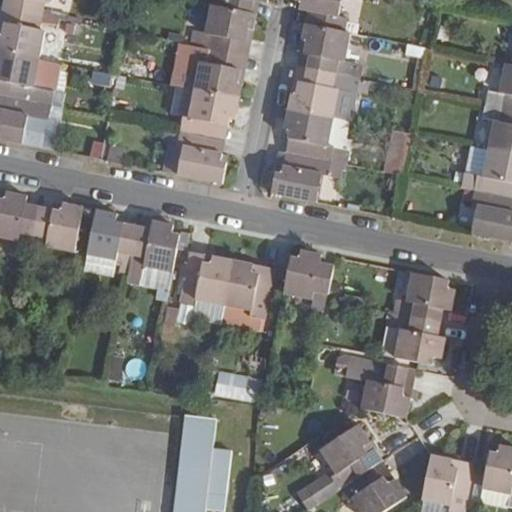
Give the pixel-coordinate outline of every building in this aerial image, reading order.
[(4,0),(2,9),(13,11),(14,0),(4,0)] [(51,0),(14,0),(13,11),(42,17),(44,3),(50,5),(51,0)] [(218,0),(217,7),(247,13),(249,0),(259,2),(267,4),(267,0),(218,0)] [(259,2),(249,0),(247,13),(256,15),(259,2)] [(338,17),(341,0),(295,0),(300,2),(299,10),(308,12),(317,14),(315,27),(343,33),(347,19),(338,17)] [(256,15),(247,13),(217,7),(211,6),(206,32),(205,35),(211,37),(209,51),(238,57),(241,43),(244,43),(247,29),(253,30),(256,15)] [(13,11),(2,9),(0,20),(0,37),(3,38),(6,24),(10,25),(13,11)] [(0,37),(0,52),(38,61),(44,32),(39,31),(42,17),(13,11),(10,25),(6,24),(3,38),(0,37)] [(317,14),(308,12),(306,25),(315,27),(317,14)] [(305,55),(308,56),(305,70),(334,76),(338,62),(345,63),(347,49),(350,34),(343,33),(315,27),(306,25),(303,40),(308,42),(305,55)] [(244,43),(241,43),(238,57),(247,58),(253,30),(247,29),(244,43)] [(209,51),(211,37),(205,35),(206,32),(193,30),(189,47),(209,51)] [(308,42),(303,40),(296,68),(305,70),(308,56),(305,55),(308,42)] [(200,65),(206,66),(209,51),(189,47),(186,62),(200,65)] [(345,61),(345,63),(338,62),(334,76),(360,81),(361,81),(364,65),(367,53),(347,49),(345,61)] [(194,92),(238,101),(242,85),(236,84),(238,72),(235,71),(238,57),(209,51),(206,66),(200,65),(194,92)] [(33,88),(38,61),(0,52),(0,82),(9,84),(6,97),(37,103),(53,106),(55,93),(52,92),(39,90),(33,88)] [(150,60),(132,57),(129,77),(146,81),(150,60)] [(238,72),(236,84),(242,85),(247,58),(238,57),(235,71),(238,72)] [(57,65),(38,61),(33,88),(39,90),(52,92),(57,65)] [(511,67),(505,65),(499,95),(488,93),(486,107),(503,111),(511,112),(511,67)] [(305,70),(296,68),(291,94),(297,95),(300,83),(302,84),(305,70)] [(300,83),(297,95),(291,94),(288,110),(334,119),(351,123),(360,81),(334,76),(305,70),(302,84),(300,83)] [(0,95),(6,97),(9,84),(0,82),(0,95)] [(194,92),(170,87),(164,115),(183,119),(188,120),(194,92)] [(234,122),(238,101),(194,92),(188,120),(183,119),(180,132),(210,138),(213,125),(227,127),(229,120),(234,122)] [(0,140),(22,145),(28,117),(34,118),(46,121),(50,121),(53,106),(37,103),(6,97),(3,112),(0,111),(0,140)] [(511,112),(503,111),(486,107),(483,120),(494,123),(488,150),(511,155),(511,112)] [(328,147),(334,119),(288,110),(284,131),(290,132),(289,139),(302,142),(300,156),(330,163),(348,166),(351,152),(333,148),(328,147)] [(28,117),(22,145),(41,149),(46,121),(34,118),(28,117)] [(351,123),(334,119),(328,147),(333,148),(351,152),(354,140),(347,139),(351,123)] [(227,127),(213,125),(210,138),(224,141),(227,127)] [(226,164),(220,163),(221,154),(208,151),(210,138),(180,132),(177,146),(170,145),(164,174),(177,176),(222,185),(226,164)] [(400,176),(408,137),(392,134),(384,172),(400,176)] [(210,138),(208,151),(221,154),(224,141),(210,138)] [(302,142),(289,139),(285,153),(300,156),(302,142)] [(113,147),(110,163),(121,165),(125,149),(113,147)] [(488,150),(471,147),(465,176),(482,180),(488,150)] [(511,155),(488,150),(482,180),(465,176),(462,189),(472,190),(502,197),(505,184),(511,185),(511,155)] [(300,156),(285,153),(283,167),(297,170),(300,156)] [(275,173),(271,195),(316,204),(323,175),(327,176),(330,163),(300,156),(297,170),(283,167),(281,175),(275,173)] [(348,166),(330,163),(327,176),(346,179),(348,166)] [(511,185),(505,184),(502,197),(511,198),(511,185)] [(511,212),(499,210),(502,197),(472,190),(469,204),(477,205),(471,235),(511,243),(511,212)] [(31,245),(33,237),(38,209),(25,206),(26,198),(6,194),(5,202),(0,200),(0,238),(18,243),(31,245)] [(511,198),(502,197),(499,210),(511,212),(511,198)] [(61,205),(61,212),(38,209),(33,237),(31,245),(45,248),(74,254),(81,216),(83,209),(61,205)] [(117,216),(97,212),(94,220),(88,257),(116,262),(120,263),(118,275),(127,277),(131,257),(137,228),(116,224),(117,216)] [(152,223),(151,231),(137,228),(131,257),(127,277),(133,278),(134,277),(135,277),(137,266),(144,268),(172,273),(177,250),(179,236),(171,235),(173,227),(152,223)] [(314,293),(328,296),(333,267),(320,264),(321,256),(300,252),(299,259),(290,258),(288,272),(284,295),(312,301),(314,293)] [(196,300),(224,306),(233,261),(190,253),(180,304),(175,328),(190,330),(192,321),(196,300)] [(274,270),(233,261),(224,306),(250,312),(249,317),(264,321),(274,270)] [(169,291),(172,273),(144,268),(137,266),(135,277),(134,277),(133,280),(142,286),(169,291)] [(448,289),(449,282),(411,274),(405,302),(397,300),(394,315),(411,319),(440,324),(444,310),(451,312),(456,290),(448,289)] [(328,296),(314,293),(312,301),(313,301),(311,311),(324,314),(327,302),(328,296)] [(220,322),(224,306),(196,300),(192,321),(219,327),(220,322)] [(263,330),(264,321),(249,317),(250,312),(224,306),(220,322),(263,330)] [(384,327),(400,330),(394,360),(417,364),(432,367),(433,358),(442,360),(446,340),(438,338),(440,324),(411,319),(394,315),(387,313),(384,327)] [(400,330),(384,327),(379,356),(394,360),(400,330)] [(345,379),(350,357),(346,357),(337,359),(333,376),(345,379)] [(350,357),(345,379),(367,383),(362,410),(406,420),(411,399),(404,397),(410,370),(350,357)] [(220,376),(216,395),(238,399),(242,380),(220,376)] [(185,409),(173,511),(205,511),(206,504),(215,505),(225,506),(232,445),(213,443),(217,413),(185,409)] [(358,427),(319,453),(330,471),(297,494),(308,511),(338,491),(382,462),(358,427)] [(498,455),(490,453),(487,468),(482,489),(511,496),(511,491),(511,448),(500,446),(498,455)] [(463,511),(474,465),(431,456),(421,502),(449,507),(447,511),(463,511)] [(383,511),(406,498),(382,462),(338,491),(346,503),(352,500),(359,511),(383,511)] [(511,491),(511,496),(482,489),(480,503),(511,509),(511,491)] [(447,511),(449,507),(421,502),(419,511),(447,511)]
